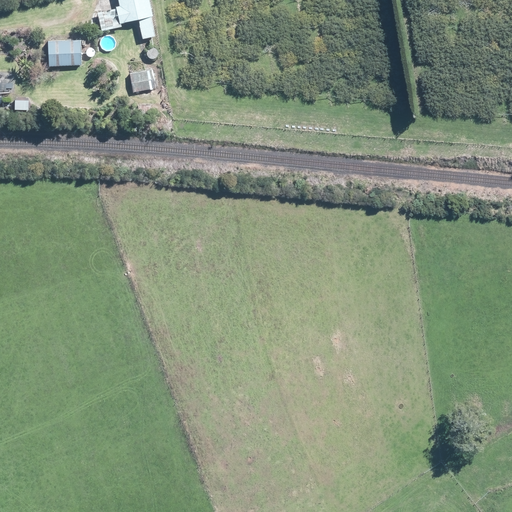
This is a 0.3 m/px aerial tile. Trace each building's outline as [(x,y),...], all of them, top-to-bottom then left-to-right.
[(157,36),(148,0),(116,0),(118,7),(96,13),(101,32),(122,27),(121,23),(136,20),(141,39),(157,36)] [(81,39),(48,39),(48,65),(81,65),(81,39)] [(152,88),(148,67),(129,71),(133,92),(152,88)] [(0,91),(15,92),(15,75),(0,74),(0,91)] [(28,100),(14,99),(14,109),(28,110),(28,100)]
